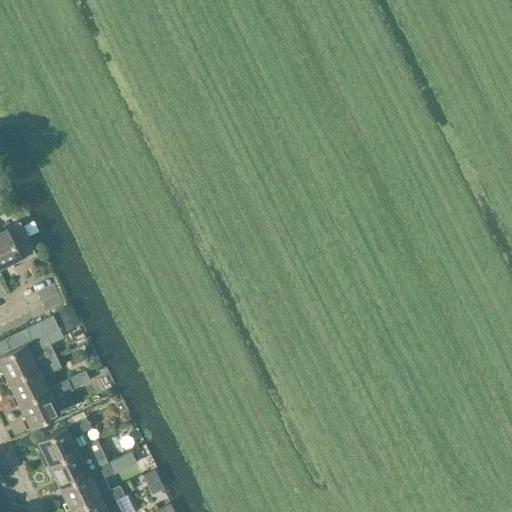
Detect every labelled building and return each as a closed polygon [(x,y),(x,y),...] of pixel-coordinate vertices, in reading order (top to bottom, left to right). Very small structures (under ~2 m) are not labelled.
[(0,266),(20,257),(22,260),(35,254),(19,221),(0,230),(0,266)] [(57,310),(63,324),(77,318),(70,304),(57,310)] [(0,354),(0,366),(7,380),(36,366),(55,356),(48,342),(44,334),(57,328),(51,315),(24,328),(30,340),(0,354)] [(75,351),(73,355),(76,359),(81,361),(85,359),(86,354),(84,350),(79,349),(75,351)] [(47,389),(47,388),(41,376),(60,366),(55,356),(36,366),(7,380),(18,403),(47,389)] [(84,370),(66,379),(71,389),(89,380),(84,370)] [(47,389),(18,403),(29,426),(58,412),(52,398),(71,389),(66,379),(47,388),(47,389)] [(85,417),(36,441),(48,464),(77,449),(88,443),(82,431),(89,427),(85,417)] [(88,443),(77,449),(48,464),(59,486),(88,472),(107,462),(96,440),(88,443)] [(88,472),(59,486),(70,509),(98,494),(109,489),(103,476),(112,472),(107,462),(88,472)] [(118,485),(98,494),(99,495),(70,509),(71,511),(121,511),(115,498),(122,495),(118,485)]
